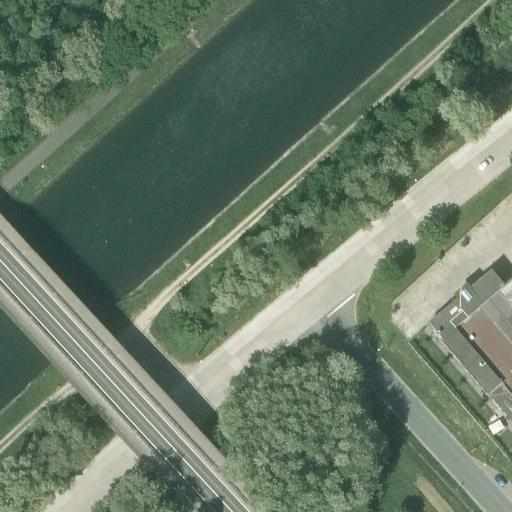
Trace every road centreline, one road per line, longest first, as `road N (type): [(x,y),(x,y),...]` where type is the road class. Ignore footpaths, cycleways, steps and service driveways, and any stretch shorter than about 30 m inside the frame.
road 1 (track): [(0,436),(488,0)]
road 2 (secondary): [(228,511),(0,264)]
road 3 (unclassified): [(308,298),(67,511)]
road 4 (secondary): [(499,511),(308,298)]
road 5 (unclassified): [(511,139),(308,298)]
